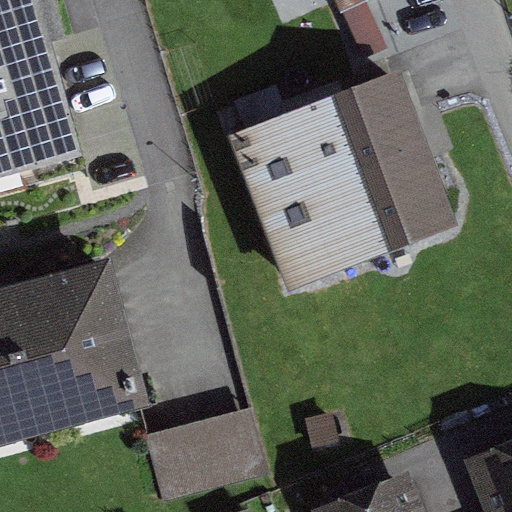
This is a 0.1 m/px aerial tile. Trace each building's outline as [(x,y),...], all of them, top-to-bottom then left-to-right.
[(0,0),(0,192),(76,172),(40,44),(66,37),(55,0),(0,0)] [(331,0),(338,15),(370,0),(331,0)] [(231,138),(287,282),(441,223),(385,79),(231,138)] [(132,399),(101,270),(0,297),(0,421),(3,418),(55,404),(79,412),(132,399)] [(167,501),(272,474),(254,404),(149,430),(167,501)] [(511,511),(511,450),(474,465),(493,511),(511,511)] [(407,511),(397,486),(331,511),(407,511)]
